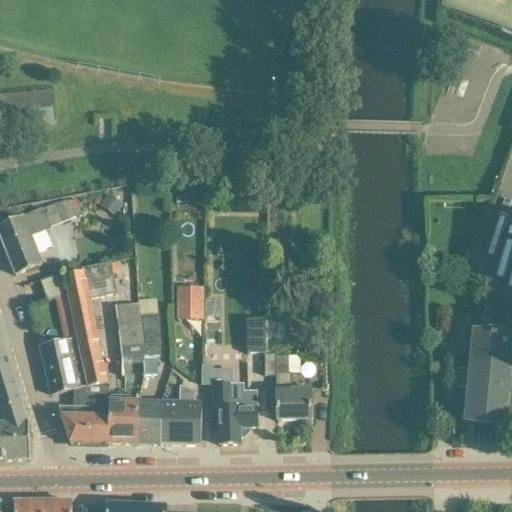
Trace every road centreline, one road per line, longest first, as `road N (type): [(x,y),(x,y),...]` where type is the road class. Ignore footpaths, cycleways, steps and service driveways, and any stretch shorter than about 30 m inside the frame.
road 1 (secondary): [(59,481),(511,474)]
road 2 (residential): [(59,481),(0,281)]
